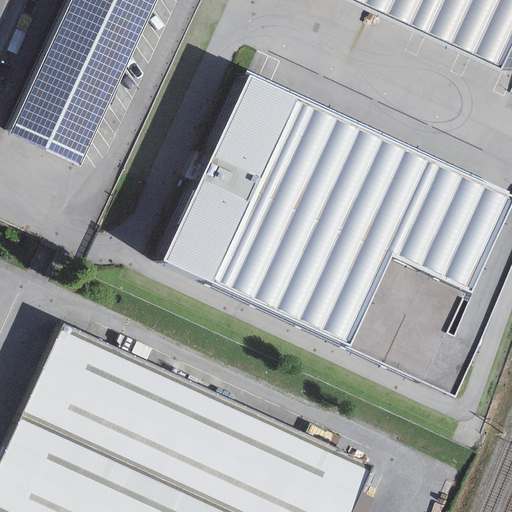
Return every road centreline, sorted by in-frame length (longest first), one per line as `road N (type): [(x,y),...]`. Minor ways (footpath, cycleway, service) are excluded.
road 1 (unknown): [(48,215),(92,236),(129,234),(233,11)]
road 2 (unknown): [(233,11),(511,132)]
road 3 (unknown): [(48,215),(159,0)]
